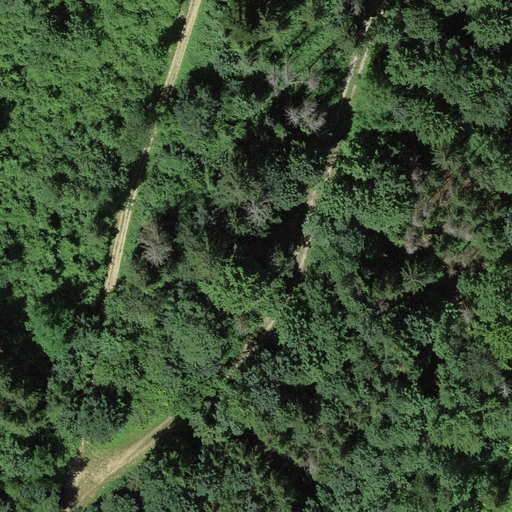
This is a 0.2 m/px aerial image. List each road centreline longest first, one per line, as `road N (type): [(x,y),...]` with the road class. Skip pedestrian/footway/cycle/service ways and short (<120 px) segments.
road 1 (track): [(380,0),(299,255),(237,360),(140,446),(82,475)]
road 2 (track): [(193,0),(118,231),(95,340),(82,475),(63,511)]
